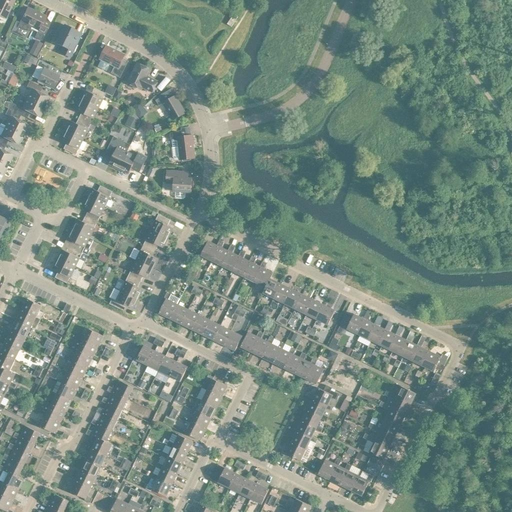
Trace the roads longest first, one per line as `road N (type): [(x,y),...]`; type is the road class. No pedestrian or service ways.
road 1 (residential): [(378,511),(457,352),(450,340),(199,215)]
road 2 (residential): [(209,131),(168,67),(47,0)]
road 3 (unclassified): [(28,511),(73,444),(131,327)]
road 4 (unclassified): [(209,131),(298,103),(314,86),(352,0)]
road 5 (residential): [(218,440),(247,380),(143,326)]
road 6 (residential): [(131,327),(16,271)]
road 7 (unclassified): [(143,326),(199,215)]
